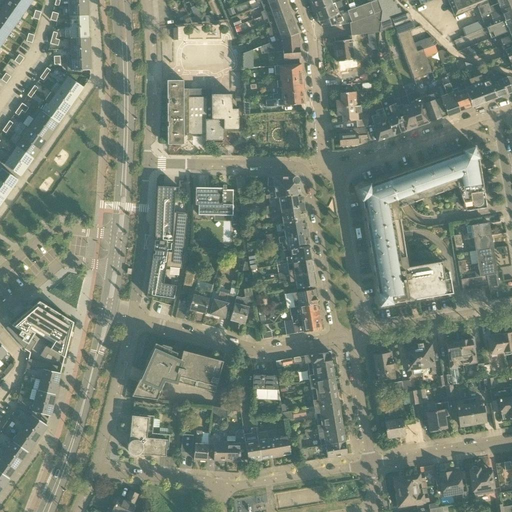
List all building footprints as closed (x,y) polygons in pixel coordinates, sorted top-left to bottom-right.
[(20,0),(8,0),(6,4),(22,15),(28,6),(20,0)] [(262,17),(288,7),(287,5),(285,0),(279,0),(263,6),(264,11),(261,12),(262,17)] [(311,0),(315,10),(332,4),(330,0),(311,0)] [(395,1),(393,2),(392,0),(377,0),(373,1),(347,11),(348,11),(351,19),(351,20),(352,23),(382,11),(385,10),(397,6),(395,1)] [(489,27),(505,21),(511,17),(511,0),(447,0),(454,16),(477,7),(483,23),(487,21),(489,27)] [(0,13),(15,25),(22,15),(6,4),(0,12),(0,13)] [(334,10),(333,6),(332,4),(315,10),(319,21),(341,13),(342,14),(348,11),(347,11),(345,6),(337,9),(334,10)] [(69,6),(70,17),(88,16),(88,5),(69,6)] [(385,10),(382,11),(381,23),(382,23),(392,19),(402,15),(400,8),(398,9),(397,6),(385,10)] [(269,24),(291,15),(288,7),(262,17),(264,21),(267,19),(269,24)] [(351,36),(380,32),(380,31),(381,23),(382,11),(352,23),(350,24),(351,36)] [(0,27),(9,34),(15,25),(0,13),(0,27)] [(346,24),(342,14),(341,13),(319,21),(322,27),(346,24)] [(380,32),(395,27),(394,26),(411,20),(408,14),(408,13),(402,15),(392,19),(382,23),(381,23),(380,31),(380,32)] [(190,22),(187,15),(182,17),(184,24),(190,22)] [(269,34),(295,24),(291,15),(269,24),(271,28),(267,30),(269,34)] [(89,27),(88,16),(70,17),(70,27),(89,27)] [(501,34),(511,29),(511,17),(505,21),(489,27),(487,28),(489,33),(493,32),(495,37),(501,34)] [(394,26),(395,27),(397,33),(409,29),(409,30),(415,28),(411,20),(394,26)] [(478,22),(463,28),(466,36),(482,30),(478,22)] [(276,41),(298,34),(295,24),(269,34),(270,38),(274,37),(276,41)] [(0,41),(2,43),(9,34),(0,27),(0,41)] [(71,38),(89,37),(89,27),(70,27),(71,38)] [(433,94),(429,96),(438,119),(446,116),(440,97),(437,88),(427,61),(423,49),(417,52),(409,30),(409,29),(397,33),(414,79),(425,75),(433,94)] [(503,45),(511,41),(511,29),(501,34),(503,38),(501,39),(503,45)] [(244,34),(238,36),(240,42),(246,40),(244,34)] [(285,59),(300,58),(298,34),(276,41),(241,55),(244,64),(259,58),(273,52),(272,51),(277,49),(279,46),(283,44),(285,59)] [(351,36),(334,38),(337,62),(339,62),(340,69),(350,67),(349,61),(354,60),(351,36)] [(69,49),(89,48),(89,37),(71,38),(68,38),(69,49)] [(507,55),(511,53),(511,41),(503,45),(507,55)] [(474,56),(471,49),(470,47),(458,51),(458,52),(470,58),(471,58),(474,56)] [(69,60),(90,59),(89,48),(69,49),(69,60)] [(452,58),(451,56),(447,53),(442,50),(438,52),(442,63),(452,58)] [(90,59),(69,60),(67,60),(67,71),(90,70),(90,59)] [(277,82),(302,81),(301,64),(276,66),(277,75),(280,74),(281,77),(274,77),(275,82),(277,82)] [(493,74),(492,71),(486,69),(488,75),(489,79),(496,98),(511,92),(511,83),(511,82),(511,83),(509,78),(507,79),(507,78),(497,81),(496,79),(494,80),(492,74),(493,74)] [(496,98),(489,79),(483,82),(481,75),(474,77),(483,103),(496,98)] [(62,86),(77,97),(84,88),(68,77),(62,86)] [(452,90),(449,80),(447,77),(441,79),(443,86),(437,88),(440,97),(446,116),(459,111),(451,90),(452,90)] [(471,107),(483,103),(474,77),(469,80),(471,86),(465,88),(465,89),(471,107)] [(167,81),(167,83),(167,89),(168,89),(168,98),(168,104),(167,104),(167,106),(168,106),(168,111),(167,111),(167,112),(168,112),(168,121),(168,126),(167,126),(167,129),(168,129),(168,134),(168,135),(168,143),(168,144),(184,144),(183,136),(189,136),(189,135),(206,135),(206,140),(206,141),(208,141),(213,141),(214,141),(223,141),(223,130),(239,130),(239,109),(233,109),(232,94),(212,95),(212,97),(189,97),(189,89),(184,89),(183,80),(182,80),(182,81),(168,81),(167,81)] [(278,95),(303,93),(302,81),(277,82),(278,95)] [(77,97),(62,86),(56,94),(71,106),(77,97)] [(465,89),(460,91),(458,88),(452,90),(451,90),(459,111),(471,107),(465,89)] [(45,101),(49,104),(65,115),(71,106),(56,94),(52,91),(45,101)] [(417,127),(429,122),(420,99),(421,98),(418,91),(406,95),(410,106),(417,127)] [(337,108),(354,107),(353,100),(356,100),(355,92),(340,94),(341,100),(336,101),(337,108)] [(303,93),(278,95),(279,103),(276,103),(276,100),(267,101),(267,108),(304,104),(303,93)] [(405,131),(394,100),(392,96),(380,101),(383,108),(386,118),(393,136),(405,131)] [(438,119),(429,96),(421,98),(420,99),(429,122),(438,119)] [(417,127),(410,106),(402,108),(398,98),(394,100),(405,131),(417,127)] [(59,124),(65,115),(49,104),(43,112),(59,124)] [(356,121),(358,120),(357,114),(362,113),(361,106),(354,107),(337,108),(337,116),(342,116),(343,122),(356,121)] [(378,141),(393,136),(386,118),(383,108),(375,111),(376,114),(371,116),(374,126),(372,127),(378,141)] [(36,120),(53,132),(59,124),(43,112),(42,111),(36,120)] [(53,132),(36,120),(34,119),(28,127),(47,141),(53,132)] [(356,121),(357,129),(353,129),(353,130),(366,129),(366,128),(367,128),(368,122),(368,120),(358,120),(356,121)] [(19,135),(21,137),(40,150),(47,141),(28,127),(26,126),(19,135)] [(346,134),(339,135),(340,146),(358,145),(358,144),(361,144),(360,139),(366,138),(366,129),(353,130),(346,130),(346,134)] [(15,146),(17,147),(33,159),(40,150),(21,137),(15,146)] [(414,300),(408,267),(398,208),(399,208),(457,186),(466,211),(487,208),(479,159),(475,146),(462,151),(463,151),(370,185),(370,184),(358,189),(362,201),(363,201),(365,214),(378,293),(378,294),(380,307),(393,304),(414,300)] [(28,167),(33,159),(17,147),(11,155),(28,167)] [(28,167),(11,155),(9,154),(2,163),(21,177),(28,167)] [(0,181),(12,190),(19,180),(0,167),(0,181)] [(245,187),(244,176),(235,176),(237,188),(245,187)] [(295,178),(268,177),(268,192),(271,192),(273,191),(273,195),(266,196),(266,199),(274,198),(274,197),(300,193),(298,179),(297,178),(296,178),(295,178)] [(0,193),(6,198),(12,190),(0,181),(0,193)] [(185,239),(187,214),(174,213),(175,193),(178,193),(179,187),(157,186),(155,237),(153,254),(146,296),(174,300),(177,286),(164,284),(166,267),(182,269),(185,239)] [(233,190),(226,190),(226,191),(223,190),(223,188),(222,188),(210,188),(196,188),(195,205),(196,205),(199,205),(198,215),(199,215),(232,215),(232,216),(233,216),(233,190)] [(268,213),(303,207),(300,193),(274,197),(274,198),(275,206),(267,207),(268,213)] [(279,224),(305,220),(303,207),(268,213),(269,218),(277,216),(279,224)] [(278,238),(307,233),(305,220),(279,224),(280,232),(277,232),(278,238)] [(474,239),(491,235),(489,223),(471,225),(474,239)] [(291,250),(309,246),(307,233),(278,238),(279,243),(282,243),(283,251),(284,250),(291,249),(291,250)] [(476,251),(493,248),(491,235),(474,239),(476,251)] [(309,246),(291,250),(291,249),(284,250),(286,258),(282,259),(283,260),(277,260),(278,265),(288,263),(288,264),(288,263),(288,264),(312,260),(309,246)] [(480,277),(487,275),(489,290),(495,289),(497,288),(498,287),(499,285),(499,283),(495,261),(493,248),(476,251),(478,264),(479,271),(474,272),(475,277),(480,277)] [(290,276),(314,273),(312,260),(288,264),(289,271),(290,276)] [(414,300),(453,294),(449,272),(444,272),(442,262),(408,267),(414,300)] [(191,287),(194,273),(187,271),(184,285),(191,287)] [(297,289),(316,286),(314,273),(290,276),(291,282),(296,281),(297,289)] [(489,290),(487,275),(480,277),(483,289),(488,288),(489,290)] [(470,291),(476,290),(474,277),(468,278),(470,291)] [(483,289),(480,277),(475,277),(474,277),(476,290),(483,289)] [(463,292),(470,291),(468,278),(461,280),(463,292)] [(199,296),(193,295),(189,309),(205,314),(212,289),(208,288),(207,291),(202,289),(200,291),(199,296)] [(254,302),(253,295),(251,288),(244,290),(245,297),(241,297),(236,296),(234,303),(233,309),(230,320),(244,324),(249,307),(246,307),(247,303),(254,302)] [(318,300),(316,297),(314,289),(292,294),(294,308),(317,304),(317,303),(318,300)] [(234,303),(236,296),(220,292),(217,300),(213,299),(209,315),(221,318),(226,315),(228,308),(233,309),(234,303)] [(262,299),(265,299),(265,295),(256,296),(257,305),(263,304),(262,299)] [(11,325),(7,328),(21,343),(21,342),(27,345),(35,333),(30,329),(31,327),(54,341),(53,343),(49,341),(46,346),(65,357),(70,338),(71,338),(73,331),(71,331),(74,322),(39,301),(32,307),(32,306),(26,310),(27,312),(12,325),(11,325)] [(319,306),(318,305),(317,305),(317,304),(294,308),(290,308),(292,319),(298,318),(298,320),(319,316),(318,311),(319,311),(320,309),(319,306)] [(298,318),(292,319),(294,334),(303,332),(304,332),(321,329),(321,328),(322,328),(323,326),(322,323),(321,322),(320,322),(319,316),(298,320),(298,318)] [(272,338),(271,331),(262,333),(263,339),(272,338)] [(511,332),(500,334),(503,353),(511,351),(511,360),(511,361),(509,362),(510,369),(511,368),(511,332)] [(497,354),(503,353),(500,334),(487,336),(492,365),(499,364),(497,354)] [(459,341),(463,364),(476,362),(473,344),(474,343),(473,338),(469,338),(469,339),(459,341)] [(462,364),(463,364),(459,341),(452,342),(452,344),(446,345),(450,368),(463,366),(462,364)] [(178,353),(176,352),(155,343),(132,396),(157,400),(165,381),(166,378),(167,376),(170,376),(169,380),(215,392),(223,361),(183,351),(180,362),(175,360),(178,353)] [(418,348),(422,373),(429,371),(429,374),(435,373),(431,347),(429,346),(418,348)] [(422,375),(422,373),(418,348),(406,350),(405,351),(409,378),(415,377),(415,376),(422,375)] [(309,369),(332,365),(330,352),(305,356),(306,363),(307,363),(309,369)] [(392,357),(391,357),(390,352),(374,355),(374,357),(373,357),(374,363),(375,363),(378,381),(395,378),(392,357)] [(277,368),(280,367),(284,367),(284,365),(292,364),(291,358),(276,361),(277,366),(277,368)] [(313,381),(333,378),(332,373),(333,371),(332,365),(309,369),(311,382),(313,381)] [(43,369),(40,379),(58,384),(61,373),(43,369)] [(452,384),(452,385),(459,384),(457,374),(450,375),(449,374),(444,375),(446,385),(452,384)] [(278,390),(276,376),(253,375),(253,389),(278,390)] [(439,387),(446,385),(444,375),(438,376),(439,387)] [(313,394),(335,390),(333,378),(313,381),(311,382),(313,394)] [(58,384),(40,379),(38,390),(56,395),(58,384)] [(488,390),(488,389),(487,379),(480,380),(482,391),(488,390)] [(404,393),(409,392),(412,392),(410,380),(402,382),(404,393)] [(393,394),(404,393),(402,382),(391,383),(393,394)] [(454,396),(452,385),(452,384),(446,385),(447,391),(448,397),(454,396)] [(416,391),(419,404),(427,403),(425,389),(416,391)] [(53,405),(56,395),(38,390),(35,401),(53,405)] [(315,407),(337,403),(336,398),(337,397),(337,392),(335,392),(335,390),(313,394),(315,407)] [(411,405),(419,404),(416,391),(412,392),(409,392),(411,405)] [(511,417),(511,394),(511,392),(505,393),(505,391),(498,392),(501,408),(500,408),(501,413),(502,419),(511,417)] [(469,399),(473,424),(485,422),(481,397),(469,399)] [(460,426),(473,424),(469,399),(456,401),(460,426)] [(53,405),(35,401),(32,412),(50,416),(53,405)] [(447,402),(436,404),(436,409),(427,410),(428,413),(427,413),(430,431),(432,431),(432,432),(438,431),(438,430),(447,428),(446,416),(449,416),(447,402)] [(183,412),(183,404),(173,403),(172,412),(183,412)] [(317,420),(339,416),(339,415),(340,414),(340,410),(338,409),(337,403),(315,407),(317,420)] [(283,420),(293,418),(292,411),(292,410),(287,411),(287,412),(282,413),(282,412),(281,413),(283,420)] [(26,424),(41,434),(47,425),(32,415),(26,424)] [(132,416),(130,443),(129,444),(128,445),(128,446),(128,448),(128,449),(128,450),(129,451),(130,452),(130,453),(132,454),(133,455),(134,455),(135,455),(137,455),(138,455),(139,454),(166,457),(167,450),(168,450),(170,435),(153,433),(154,416),(139,415),(139,417),(132,416)] [(318,433),(341,429),(339,416),(317,420),(318,425),(317,426),(317,428),(305,430),(306,435),(312,434),(318,433)] [(405,435),(402,419),(394,421),(393,416),(382,418),(383,424),(385,424),(388,438),(390,437),(390,439),(396,438),(396,436),(405,435)] [(26,424),(19,433),(35,443),(41,434),(26,424)] [(248,460),(245,438),(244,437),(243,430),(238,429),(235,432),(235,437),(235,442),(227,442),(227,461),(240,461),(240,451),(246,450),(248,460)] [(261,459),(257,433),(256,429),(251,429),(252,434),(254,435),(255,437),(245,438),(248,460),(248,461),(249,461),(251,463),(255,462),(255,460),(261,459)] [(321,446),(345,442),(344,435),(342,435),(342,433),(341,429),(318,433),(319,440),(320,439),(321,445),(320,445),(321,446)] [(208,448),(208,445),(200,444),(202,432),(196,431),(194,459),(207,461),(207,459),(208,448)] [(288,437),(268,440),(266,432),(257,433),(261,459),(291,454),(288,437)] [(35,443),(19,433),(13,442),(28,452),(35,443)] [(182,434),(180,452),(192,453),(194,435),(191,435),(184,434),(182,434)] [(227,461),(227,442),(219,442),(219,437),(209,437),(208,445),(208,448),(207,459),(209,448),(214,448),(214,461),(227,461)] [(7,450),(22,461),(28,452),(13,442),(7,450)] [(327,450),(328,458),(347,455),(345,442),(321,446),(322,451),(327,450)] [(301,462),(328,458),(327,450),(322,451),(321,446),(299,449),(301,462)] [(7,450),(0,459),(16,470),(22,461),(7,450)] [(0,472),(9,479),(16,470),(0,459),(0,460),(0,472)] [(511,461),(503,462),(505,471),(511,469),(511,461)] [(471,469),(471,470),(471,471),(470,471),(473,486),(472,486),(472,491),(474,491),(474,496),(494,493),(490,469),(479,471),(478,469),(478,468),(477,467),(476,467),(476,466),(475,466),(474,466),(473,467),(472,467),(472,468),(471,468),(471,469)] [(444,496),(449,495),(461,493),(463,503),(470,503),(468,491),(461,492),(461,491),(462,490),(461,486),(460,486),(458,469),(449,471),(450,473),(440,474),(441,478),(435,479),(437,492),(443,491),(444,496)] [(0,472),(0,485),(3,488),(9,479),(0,472)] [(397,493),(422,489),(421,482),(425,481),(424,475),(393,480),(394,484),(395,484),(397,493)] [(422,489),(397,493),(398,501),(397,501),(398,506),(428,501),(427,495),(423,496),(422,489)] [(118,498),(118,500),(113,511),(109,509),(107,511),(132,511),(135,506),(133,505),(138,495),(131,491),(126,502),(118,498)]
